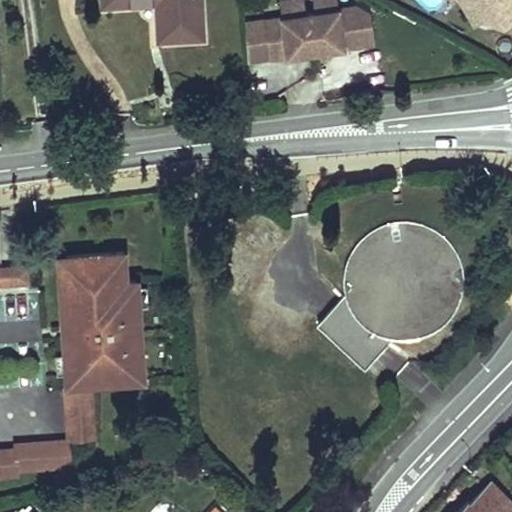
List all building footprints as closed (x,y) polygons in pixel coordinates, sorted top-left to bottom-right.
[(204,35),(202,0),(104,0),(105,2),(155,0),(158,0),(161,36),(204,35)] [(313,0),(315,12),(306,13),(304,0),(283,0),(280,0),(283,16),(265,19),(270,57),(362,44),(356,6),(338,9),(337,0),(313,0)] [(463,0),(476,22),(481,19),(470,0),(463,0)] [(494,12),(503,26),(511,21),(511,0),(470,0),(481,19),(494,12)] [(375,42),(371,13),(356,6),(362,44),(375,42)] [(265,19),(247,22),(249,60),(270,57),(265,19)] [(347,293),(321,322),(368,365),(396,336),(408,337),(421,334),(433,329),(443,321),(452,312),(458,300),(461,288),(462,275),(460,262),(455,250),(447,240),(438,231),(426,225),(414,221),(401,220),(388,222),(376,227),(366,235),(357,244),(350,255),(346,268),(346,281),(347,293)] [(121,245),(63,249),(63,255),(71,255),(74,299),(66,299),(68,327),(76,326),(77,340),(69,341),(69,353),(71,373),(71,385),(96,384),(128,382),(125,338),(133,337),(131,305),(130,285),(129,274),(123,274),(121,245)] [(71,255),(63,255),(66,299),(74,299),(71,255)] [(0,283),(24,282),(23,264),(0,265),(0,283)] [(139,285),(130,285),(131,305),(140,305),(139,285)] [(76,326),(68,327),(69,341),(77,340),(76,326)] [(133,337),(125,338),(128,382),(136,381),(133,337)] [(69,353),(60,353),(62,373),(71,373),(69,353)] [(100,438),(96,384),(71,385),(69,385),(73,440),(100,438)] [(74,468),(73,440),(19,443),(20,449),(21,471),(74,468)] [(20,449),(0,449),(0,475),(21,475),(21,471),(20,449)] [(468,501),(456,511),(511,511),(511,501),(492,482),(471,503),(468,501)]
